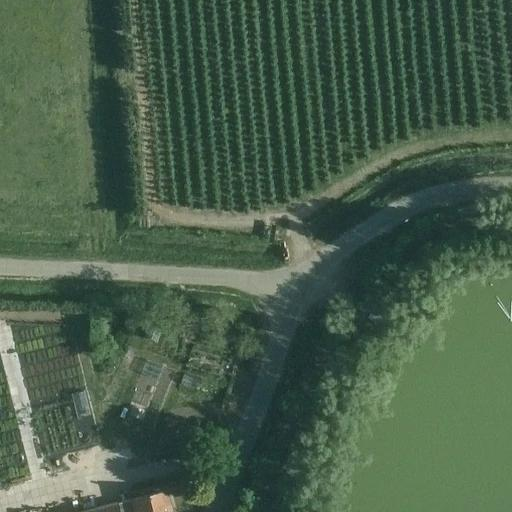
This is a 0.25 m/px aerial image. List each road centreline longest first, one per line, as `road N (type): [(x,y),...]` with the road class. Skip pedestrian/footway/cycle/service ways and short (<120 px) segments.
road 1 (unclassified): [(0,271),(305,287)]
road 2 (unclassified): [(217,511),(305,287)]
road 3 (unclassified): [(305,287),(382,218),(441,193),(511,188)]
